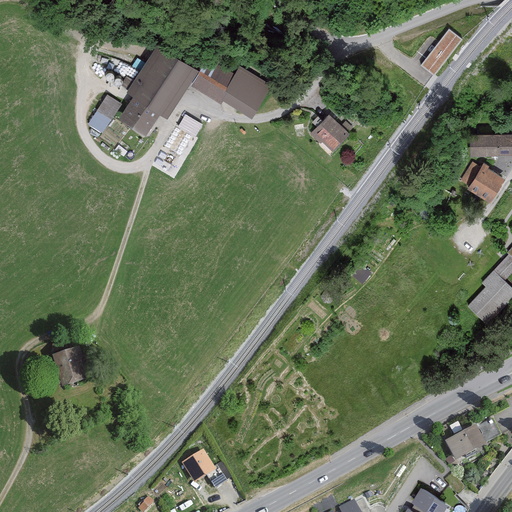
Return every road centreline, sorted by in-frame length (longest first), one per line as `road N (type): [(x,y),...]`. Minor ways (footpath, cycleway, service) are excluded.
road 1 (track): [(0,501),(28,450),(18,363),(28,341),(97,316),(153,147),(184,102)]
road 2 (residential): [(184,102),(246,118),(268,115),(356,46),(473,0)]
road 3 (secondary): [(254,511),(492,381)]
